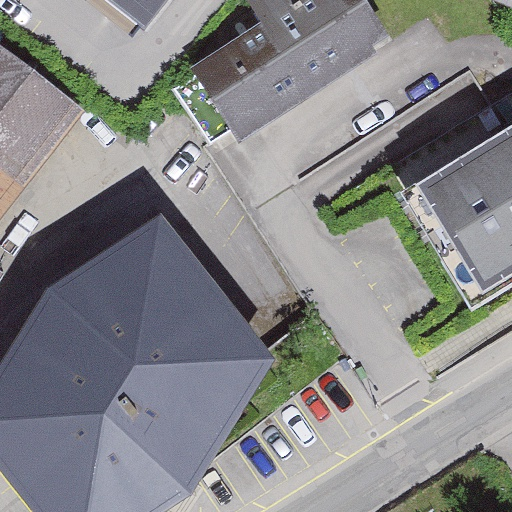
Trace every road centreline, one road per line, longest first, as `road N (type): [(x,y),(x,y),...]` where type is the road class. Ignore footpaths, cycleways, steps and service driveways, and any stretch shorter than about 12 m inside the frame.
road 1 (secondary): [(324,511),(511,393)]
road 2 (unknown): [(0,277),(78,160)]
